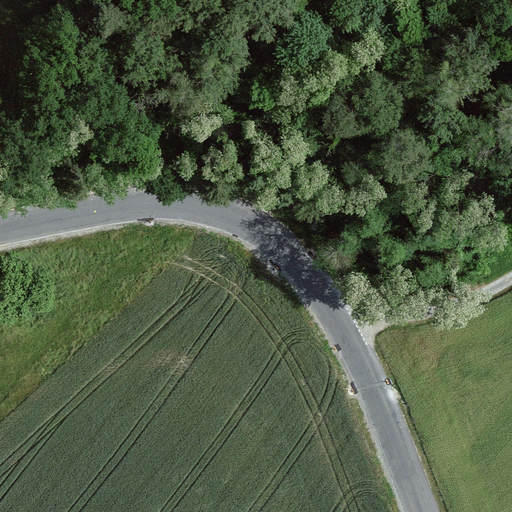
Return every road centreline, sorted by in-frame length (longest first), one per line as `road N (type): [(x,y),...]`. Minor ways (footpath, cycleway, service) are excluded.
road 1 (tertiary): [(0,232),(188,202),(270,237),(339,317),(419,511)]
road 2 (track): [(339,317),(413,312),(511,277)]
